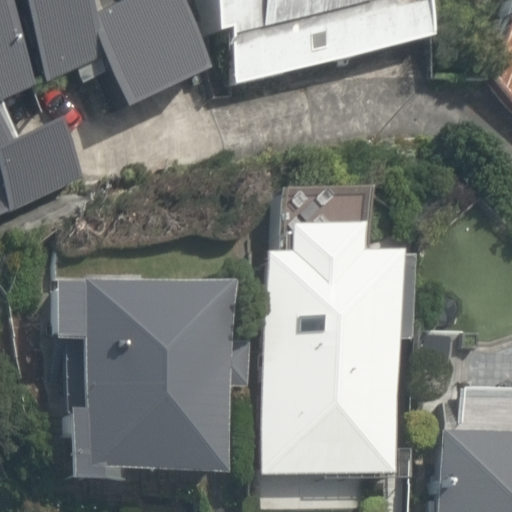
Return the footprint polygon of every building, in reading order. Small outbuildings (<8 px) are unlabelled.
[(2,0),(40,92),(100,66),(120,113),(201,78),(163,0),(2,0)] [(213,36),(224,86),(415,46),(405,0),(192,0),(200,39),(213,36)] [(501,0),(476,79),(511,113),(511,2),(503,0),(501,0)] [(0,20),(0,214),(70,180),(0,20)] [(248,260),(251,479),(386,478),(384,350),(398,350),(397,260),(392,260),(392,247),(257,249),(257,260),(248,260)] [(53,489),(86,490),(86,474),(218,476),(219,391),(236,391),(236,345),(219,345),(220,286),(45,284),(44,345),(53,345),(53,489)] [(511,511),(511,436),(428,435),(426,511),(511,511)]
